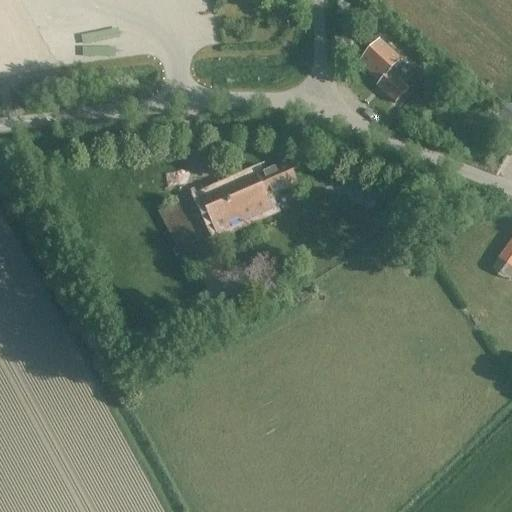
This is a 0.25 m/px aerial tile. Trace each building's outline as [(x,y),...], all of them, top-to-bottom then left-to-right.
[(393,104),(406,90),(389,73),(399,62),(379,42),(358,64),(378,83),(374,87),(393,104)] [(262,200),(294,186),(286,167),(254,181),(253,177),(196,202),(212,237),(268,211),(262,200)] [(157,212),(177,251),(196,242),(175,203),(157,212)] [(511,240),(499,259),(511,268),(511,240)] [(199,277),(213,305),(234,294),(219,266),(199,277)]
